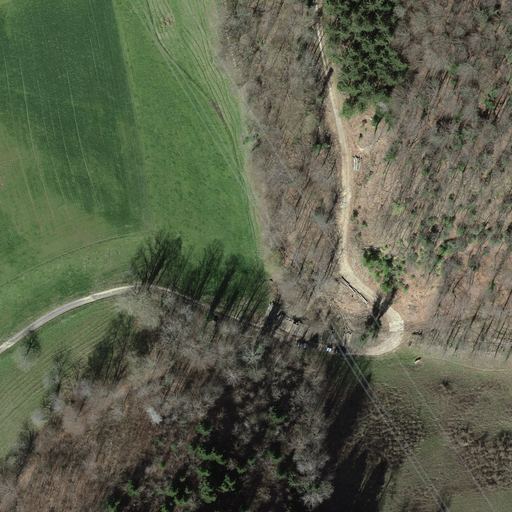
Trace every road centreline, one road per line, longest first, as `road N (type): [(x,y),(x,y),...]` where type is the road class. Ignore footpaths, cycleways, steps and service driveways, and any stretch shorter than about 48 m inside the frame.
road 1 (track): [(317,0),(343,144),(344,266),(393,313),(392,344),(369,352),(320,346),(142,286),(78,302),(0,349)]
road 2 (track): [(287,336),(128,381),(28,463),(0,505)]
road 3 (track): [(230,318),(272,278),(279,246),(255,91),(229,0)]
